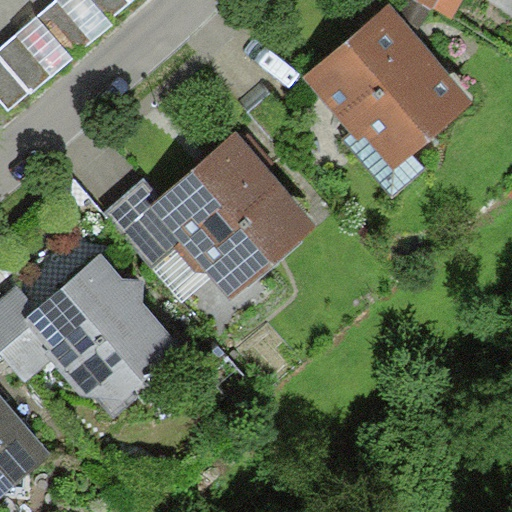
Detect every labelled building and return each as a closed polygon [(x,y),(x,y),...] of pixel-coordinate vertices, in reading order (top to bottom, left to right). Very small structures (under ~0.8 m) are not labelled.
[(91,34),(62,0),(49,0),(36,11),(70,52),(91,34)] [(112,17),(98,0),(62,0),(91,34),(112,17)] [(132,0),(98,0),(112,17),(132,0)] [(370,5),(311,62),(353,105),(332,125),(388,183),(421,151),(402,131),(453,81),(406,32),(401,37),(370,5)] [(70,52),(36,11),(15,29),(48,69),(70,52)] [(48,69),(15,29),(0,41),(0,54),(27,87),(48,69)] [(27,87),(0,54),(0,98),(6,105),(27,87)] [(299,114),(257,64),(230,87),(272,137),(299,114)] [(229,271),(301,209),(229,126),(158,186),(141,167),(100,202),(145,254),(172,232),(191,254),(204,243),(229,271)] [(11,274),(0,283),(0,348),(13,364),(51,332),(62,345),(52,354),(76,382),(86,374),(107,399),(131,379),(120,366),(163,330),(132,292),(137,271),(110,265),(96,249),(33,301),(11,274)] [(0,478),(20,483),(18,454),(39,437),(0,393),(0,478)]
